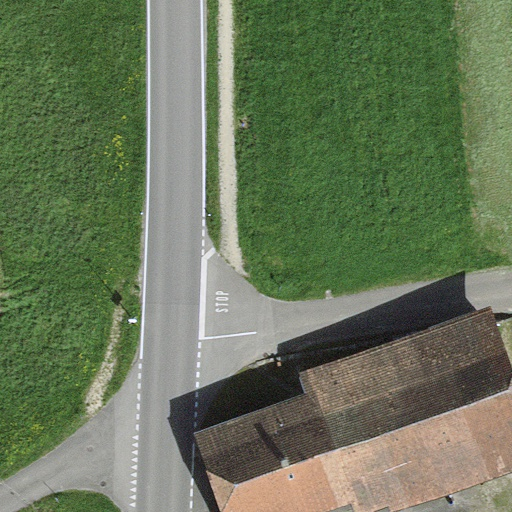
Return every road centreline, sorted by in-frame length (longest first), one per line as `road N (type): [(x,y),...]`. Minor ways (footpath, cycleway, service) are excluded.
road 1 (residential): [(511,290),(170,345)]
road 2 (tertiary): [(171,0),(170,345)]
road 3 (residential): [(0,504),(104,445),(166,441)]
